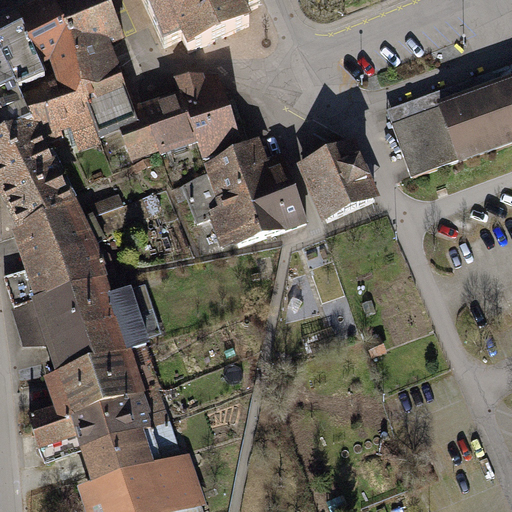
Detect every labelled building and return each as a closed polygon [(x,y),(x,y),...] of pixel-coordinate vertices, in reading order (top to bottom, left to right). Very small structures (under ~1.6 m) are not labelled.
[(149,109),(100,0),(78,0),(0,35),(0,226),(6,242),(70,211),(43,153),(70,139),(79,160),(111,147),(124,177),(188,153),(194,167),(241,149),(217,84),(149,109)] [(138,0),(164,57),(179,50),(184,61),(196,56),(220,45),(231,40),(252,30),(247,19),(266,11),(261,0),(138,0)] [(511,82),(497,88),(511,129),(511,82)] [(511,129),(497,88),(392,125),(411,180),(511,145),(511,129)] [(354,148),(297,170),(319,231),(377,209),(354,148)] [(304,230),(282,169),(270,174),(261,149),(204,170),(220,212),(204,218),(220,261),(304,230)] [(70,211),(6,242),(52,389),(147,357),(126,298),(109,305),(100,272),(70,211)] [(147,357),(52,389),(59,411),(27,422),(39,458),(70,448),(85,493),(74,497),(78,511),(203,511),(207,511),(190,460),(182,463),(147,357)]
